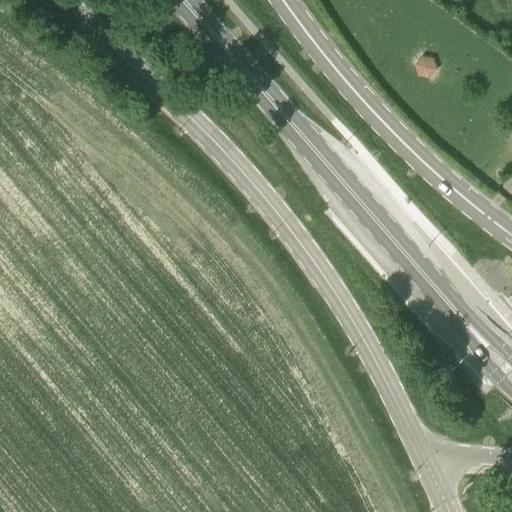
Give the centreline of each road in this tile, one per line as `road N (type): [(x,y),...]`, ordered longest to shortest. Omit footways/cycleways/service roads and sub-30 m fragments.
road 1 (secondary): [(60,0),(237,161),(323,269),(425,453)]
road 2 (primary): [(182,0),(456,312)]
road 3 (secondary): [(511,236),(401,139),(284,0)]
